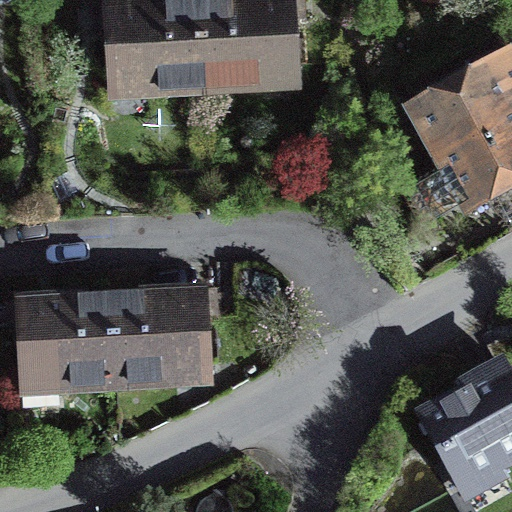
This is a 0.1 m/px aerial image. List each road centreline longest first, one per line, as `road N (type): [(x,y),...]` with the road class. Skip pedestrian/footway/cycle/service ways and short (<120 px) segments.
road 1 (residential): [(382,341),(336,268),(276,239),(0,246)]
road 2 (residential): [(9,511),(47,503),(309,383)]
road 3 (residential): [(382,341),(511,267)]
road 4 (residential): [(307,511),(323,466),(309,383)]
